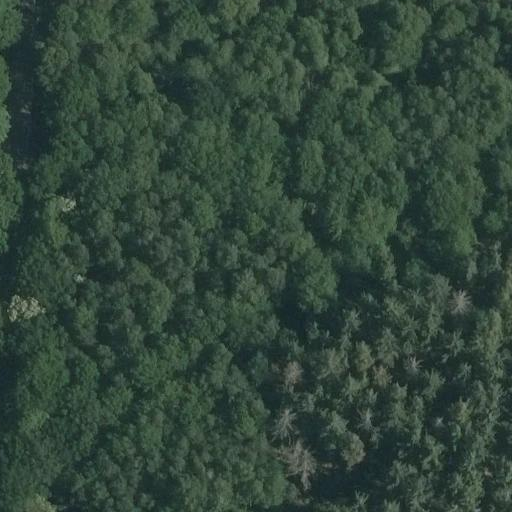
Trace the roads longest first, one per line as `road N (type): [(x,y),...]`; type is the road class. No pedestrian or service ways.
road 1 (track): [(511,250),(0,164)]
road 2 (tertiary): [(0,335),(28,0)]
